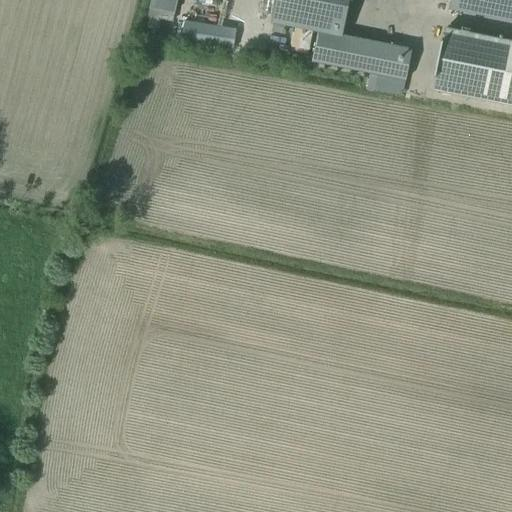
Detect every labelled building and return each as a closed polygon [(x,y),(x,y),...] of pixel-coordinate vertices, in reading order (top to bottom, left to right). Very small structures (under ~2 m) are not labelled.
[(177,0),(151,0),(148,16),(173,21),(177,0)] [(234,18),(234,0),(225,0),(225,18),(234,18)] [(273,0),(269,24),(339,38),(346,0),(273,0)] [(511,19),(511,0),(449,0),(448,7),(511,19)] [(511,40),(444,27),(432,92),(511,106),(511,40)] [(236,36),(179,28),(176,46),(233,55),(236,36)] [(341,37),(335,66),(413,82),(418,53),(341,37)]
